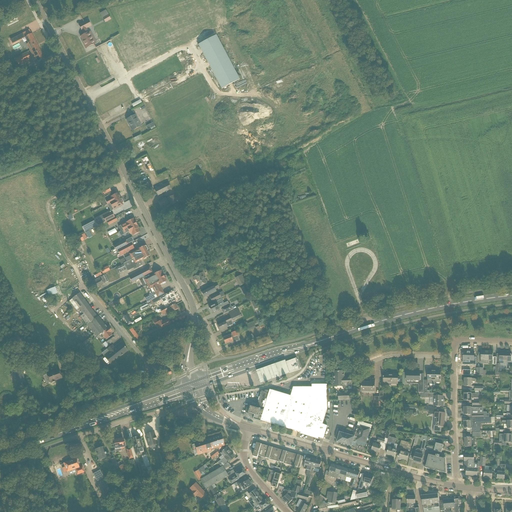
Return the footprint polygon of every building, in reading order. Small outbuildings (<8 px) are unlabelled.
[(199,0),(188,0),(109,35),(125,69),(215,30),(210,19),(253,0),(202,0),(200,1),(199,0)] [(226,29),(254,90),(284,77),(280,70),(306,58),(281,2),(256,14),(255,11),(248,14),(250,18),(226,29)] [(105,10),(100,13),(103,18),(104,17),(106,22),(111,19),(108,15),(105,10)] [(79,25),(82,31),(84,35),(80,37),(83,43),(85,49),(88,47),(89,48),(90,47),(91,47),(92,46),(92,45),(94,44),(93,44),(90,38),(92,38),(90,33),(89,34),(86,29),(91,26),(88,20),(79,25)] [(29,30),(11,40),(13,43),(24,37),(28,44),(27,44),(33,58),(35,57),(38,62),(40,61),(44,59),(31,34),(29,30)] [(198,45),(221,89),(239,80),(216,35),(198,45)] [(27,53),(19,57),(22,63),(30,59),(27,53)] [(151,117),(205,92),(197,76),(143,102),(151,117)] [(156,129),(166,147),(220,121),(211,103),(156,129)] [(130,126),(132,131),(136,128),(141,126),(135,115),(130,117),(126,120),(128,124),(129,124),(130,126)] [(154,190),(157,196),(171,189),(168,183),(154,190)] [(104,201),(99,203),(102,207),(107,204),(120,198),(118,193),(112,196),(110,191),(111,191),(109,187),(108,187),(109,187),(100,192),(102,195),(101,196),(104,201)] [(158,202),(162,208),(165,207),(165,208),(180,201),(178,197),(175,199),(173,196),(166,199),(166,198),(158,202)] [(120,198),(107,204),(111,211),(123,205),(122,203),(122,202),(120,198)] [(102,215),(94,219),(98,226),(106,221),(113,218),(114,217),(112,212),(102,217),(102,215)] [(113,218),(106,221),(108,225),(117,221),(115,217),(114,217),(113,218)] [(121,231),(123,230),(136,223),(133,219),(118,227),(121,231)] [(93,221),(82,226),(85,232),(96,226),(93,221)] [(139,232),(137,229),(138,228),(136,223),(123,230),(125,234),(129,232),(130,235),(132,234),(133,236),(139,232)] [(79,242),(86,239),(84,234),(76,237),(79,242)] [(116,251),(117,250),(127,245),(125,240),(113,246),(114,249),(116,251)] [(117,250),(116,251),(114,249),(111,251),(113,255),(119,252),(120,255),(134,249),(131,243),(127,245),(117,250)] [(132,255),(124,258),(126,262),(128,261),(148,251),(145,246),(142,248),(141,247),(138,249),(138,250),(131,254),(132,255)] [(124,263),(123,263),(123,264),(124,264),(126,270),(127,271),(133,268),(134,270),(139,267),(137,263),(143,259),(146,258),(150,256),(148,251),(128,261),(126,262),(124,263)] [(236,263),(233,256),(228,259),(231,265),(236,263)] [(147,275),(144,270),(129,278),(132,283),(139,279),(147,275)] [(153,275),(144,279),(147,285),(151,283),(164,277),(160,271),(153,275)] [(193,277),(198,287),(206,283),(204,278),(205,277),(203,272),(198,275),(193,277)] [(241,275),(238,277),(242,285),(246,283),(241,275)] [(147,285),(149,289),(152,288),(155,294),(162,291),(159,285),(162,284),(162,285),(166,283),(165,282),(166,281),(164,277),(151,283),(147,285)] [(95,288),(95,289),(99,286),(103,285),(100,278),(91,282),(95,288)] [(216,291),(215,289),(218,287),(217,284),(201,292),(204,298),(208,296),(216,291)] [(47,290),(49,297),(57,293),(55,287),(47,290)] [(219,293),(218,293),(209,298),(212,302),(221,297),(224,296),(222,291),(219,293)] [(165,294),(154,300),(155,303),(161,299),(165,307),(177,301),(173,293),(167,296),(165,294)] [(75,297),(72,299),(83,314),(80,316),(87,325),(92,321),(97,317),(79,294),(75,297)] [(45,299),(50,307),(53,305),(47,297),(45,299)] [(209,307),(211,313),(220,309),(223,315),(233,310),(230,304),(229,305),(228,302),(224,304),(223,303),(217,306),(216,304),(209,307)] [(163,311),(160,312),(162,316),(170,312),(171,313),(178,309),(176,304),(163,311)] [(221,323),(217,325),(220,331),(232,325),(231,321),(241,317),(241,316),(238,310),(229,314),(230,317),(221,321),(221,323)] [(126,313),(123,315),(127,325),(131,323),(126,313)] [(97,317),(92,321),(101,334),(106,340),(108,338),(112,335),(110,333),(112,332),(109,328),(107,329),(105,326),(102,323),(101,321),(98,317),(97,317)] [(154,324),(158,331),(171,324),(169,319),(162,323),(161,321),(154,324)] [(255,328),(253,323),(246,326),(248,331),(255,328)] [(132,327),(128,330),(136,341),(140,338),(132,327)] [(227,336),(222,338),(225,344),(229,343),(232,342),(233,343),(236,342),(234,338),(238,336),(236,331),(231,333),(232,334),(230,335),(227,336)] [(112,345),(109,347),(118,358),(127,351),(122,344),(119,347),(118,345),(114,348),(112,345)] [(118,358),(109,347),(107,349),(109,352),(104,356),(110,364),(118,358)] [(468,363),(473,363),(473,361),(474,361),(474,352),(473,352),(473,353),(470,352),(463,351),(463,353),(462,353),(462,354),(463,354),(463,360),(468,361),(468,363)] [(481,360),(481,363),(483,363),(484,360),(488,360),(492,360),(492,355),(493,355),(493,354),(492,354),(492,351),(487,351),(486,352),(483,352),(483,351),(481,351),(481,356),(481,360)] [(495,372),(495,376),(502,376),(502,372),(500,372),(500,364),(503,365),(503,361),(506,361),(510,361),(511,358),(511,355),(511,352),(505,352),(503,352),(500,352),(500,354),(497,354),(496,359),(496,364),(495,372)] [(297,358),(286,362),(290,373),(301,369),(297,358)] [(255,370),(260,384),(289,373),(284,360),(255,370)] [(24,382),(20,369),(12,371),(16,385),(24,382)] [(428,380),(429,380),(429,384),(435,384),(435,382),(440,382),(440,371),(436,371),(436,369),(428,369),(428,380)] [(59,370),(47,374),(47,375),(49,380),(50,382),(51,382),(51,383),(55,382),(55,381),(62,378),(60,374),(60,373),(59,370)] [(333,377),(333,383),(333,387),(344,386),(352,386),(351,377),(344,377),(344,372),(333,372),(334,377),(333,377)] [(416,383),(419,383),(420,377),(420,372),(416,372),(416,373),(412,373),(407,373),(407,378),(407,380),(416,380),(416,383)] [(397,375),(390,375),(390,374),(384,374),(384,376),(383,376),(383,377),(384,377),(383,383),(398,384),(398,374),(397,374),(397,375)] [(464,386),(469,387),(471,387),(471,381),(475,382),(475,379),(464,378),(464,386)] [(369,392),(369,394),(374,394),(375,384),(375,379),(370,379),(370,383),(361,382),(361,392),(369,392)] [(254,415),(253,419),(261,422),(261,420),(293,430),(293,429),(298,431),(301,432),(302,431),(318,436),(318,437),(323,439),(327,426),(322,424),(324,419),(327,408),(327,385),(315,385),(312,385),(312,387),(293,387),(291,396),(270,390),(265,390),(264,392),(261,391),(256,408),(249,406),(247,413),(254,415)] [(339,394),(339,400),(352,400),(352,391),(348,391),(348,393),(339,394)] [(434,396),(434,406),(443,406),(443,402),(442,402),(442,397),(443,397),(443,396),(434,396)] [(439,418),(438,427),(444,427),(445,413),(439,412),(440,409),(426,407),(425,411),(428,412),(428,414),(435,414),(435,417),(439,418)] [(464,407),(464,415),(469,415),(470,415),(471,415),(472,415),(472,418),(475,418),(488,418),(488,414),(477,414),(477,411),(479,411),(479,407),(471,407),(469,407),(464,407)] [(469,421),(464,421),(464,429),(466,429),(476,428),(475,424),(475,418),(469,418),(469,421)] [(502,421),(502,424),(504,424),(507,424),(507,429),(509,429),(511,429),(511,421),(509,421),(502,421)] [(366,443),(370,429),(360,426),(360,427),(357,426),(355,434),(338,429),(335,437),(338,438),(337,442),(341,443),(340,446),(350,449),(351,446),(353,442),(354,439),(356,440),(356,441),(366,443)] [(388,439),(390,431),(386,430),(385,434),(383,434),(382,437),(388,439)] [(153,432),(146,435),(147,439),(146,439),(147,443),(148,443),(149,447),(157,445),(155,440),(154,437),(155,437),(154,437),(153,432)] [(472,433),(472,438),(471,438),(464,438),(465,447),(471,447),(471,446),(475,446),(474,438),(480,438),(480,432),(472,433)] [(499,434),(499,438),(504,439),(504,442),(506,443),(511,443),(511,442),(511,439),(511,435),(509,435),(509,432),(506,432),(505,432),(504,434),(504,435),(499,434)] [(222,435),(206,440),(207,443),(205,443),(207,452),(211,451),(211,450),(218,448),(219,450),(223,449),(223,447),(223,446),(225,446),(222,435)] [(396,452),(396,449),(393,448),(396,438),(389,436),(387,441),(386,445),(387,445),(386,448),(388,449),(387,452),(387,455),(394,457),(396,452)] [(140,454),(138,449),(143,448),(141,441),(140,438),(139,438),(138,437),(133,438),(135,444),(133,444),(134,447),(133,447),(136,455),(140,454)] [(380,449),(381,445),(383,446),(384,440),(385,440),(378,438),(377,442),(379,442),(378,444),(377,444),(376,445),(371,443),(369,447),(372,448),(371,451),(373,451),(373,452),(377,453),(378,453),(379,453),(380,449)] [(114,441),(114,446),(115,448),(120,447),(121,449),(125,448),(124,444),(123,439),(114,441)] [(426,448),(428,449),(434,450),(434,451),(440,452),(440,453),(441,453),(443,445),(442,445),(444,439),(438,439),(437,443),(436,443),(435,446),(427,446),(426,448)] [(207,443),(206,440),(194,444),(196,449),(198,455),(207,452),(205,443),(207,443)] [(399,458),(407,461),(408,456),(409,453),(405,452),(408,443),(401,440),(398,452),(398,451),(401,452),(399,458)] [(426,455),(427,451),(428,449),(426,448),(424,448),(426,442),(423,442),(421,450),(418,449),(416,450),(414,456),(413,461),(417,462),(416,463),(420,464),(420,463),(421,463),(422,460),(425,461),(426,456),(426,455)] [(256,443),(256,445),(253,454),(253,456),(257,457),(257,456),(269,459),(272,447),(256,443)] [(95,450),(96,454),(99,461),(107,458),(105,454),(106,454),(105,452),(104,453),(104,451),(103,447),(95,450)] [(281,462),(283,463),(287,452),(272,447),(269,459),(281,462)] [(220,460),(221,460),(224,458),(230,452),(226,448),(220,453),(222,455),(219,458),(220,460)] [(224,458),(221,460),(225,465),(227,464),(228,463),(234,457),(230,452),(224,458)] [(287,452),(283,463),(300,468),(303,456),(287,452)] [(477,471),(478,464),(474,464),(474,461),(474,455),(473,455),(469,455),(464,455),(464,461),(465,461),(464,471),(466,471),(466,475),(466,476),(466,475),(477,476),(477,471)] [(438,471),(443,473),(444,471),(446,471),(445,458),(441,457),(441,459),(428,456),(425,468),(434,471),(435,469),(438,470),(438,471)] [(306,457),(303,469),(307,470),(306,476),(309,477),(310,474),(314,460),(306,457)] [(65,466),(62,467),(64,472),(67,471),(67,472),(68,471),(75,469),(76,473),(77,474),(84,472),(82,466),(79,467),(78,464),(76,459),(64,463),(65,466)] [(314,460),(310,474),(313,475),(314,472),(313,471),(314,468),(316,468),(316,469),(319,470),(319,469),(321,462),(314,460)] [(328,476),(338,479),(341,466),(332,464),(328,476)] [(500,468),(501,468),(501,472),(497,472),(497,473),(497,478),(504,479),(505,465),(500,465),(500,468)] [(338,479),(347,481),(350,469),(341,466),(338,479)] [(484,477),(492,478),(492,473),(492,467),(485,466),(484,470),(484,477)] [(208,476),(203,479),(201,480),(206,488),(227,476),(226,474),(222,467),(208,476)] [(236,475),(228,480),(229,481),(231,484),(233,482),(238,479),(245,474),(242,469),(235,474),(236,475)] [(350,469),(347,481),(351,482),(350,486),(355,487),(357,480),(358,477),(360,472),(350,469)] [(99,471),(93,474),(96,480),(96,479),(98,483),(99,483),(105,480),(105,479),(103,475),(102,476),(100,470),(99,471)] [(267,482),(272,483),(271,486),(274,487),(273,488),(277,489),(281,475),(275,473),(275,476),(269,475),(267,482)] [(363,474),(358,488),(362,489),(364,482),(371,484),(373,476),(366,474),(366,475),(363,474)] [(242,483),(240,481),(241,480),(237,483),(236,483),(239,488),(241,487),(243,490),(251,485),(251,484),(251,483),(250,482),(249,482),(248,480),(242,483)] [(195,484),(189,489),(191,491),(190,492),(193,496),(194,495),(198,499),(203,495),(195,484)] [(257,506),(264,501),(255,489),(248,494),(257,506)] [(335,504),(337,493),(331,492),(330,499),(329,499),(328,503),(335,504)] [(283,499),(288,504),(292,500),(287,494),(283,499)] [(439,511),(439,503),(438,494),(421,496),(422,505),(423,505),(423,511),(439,511)] [(407,508),(414,508),(415,508),(415,507),(415,504),(415,497),(407,496),(407,508)] [(225,504),(222,497),(215,501),(219,507),(220,507),(225,505),(225,504)] [(242,504),(246,509),(253,502),(248,497),(242,504)] [(299,508),(297,511),(304,511),(308,506),(302,503),(303,501),(300,499),(296,506),(299,508)] [(458,499),(440,501),(440,503),(440,511),(443,511),(451,511),(451,507),(455,507),(455,511),(458,511),(458,505),(459,505),(458,499)] [(265,500),(264,501),(257,506),(256,507),(254,508),(255,511),(259,508),(262,510),(269,505),(265,500)] [(390,508),(389,508),(389,511),(400,511),(400,510),(400,500),(399,500),(399,501),(397,501),(397,500),(396,500),(396,501),(393,501),(393,500),(393,505),(393,508),(390,508)] [(338,505),(327,506),(327,509),(329,509),(329,508),(339,507),(348,505),(356,503),(356,501),(338,505)]
